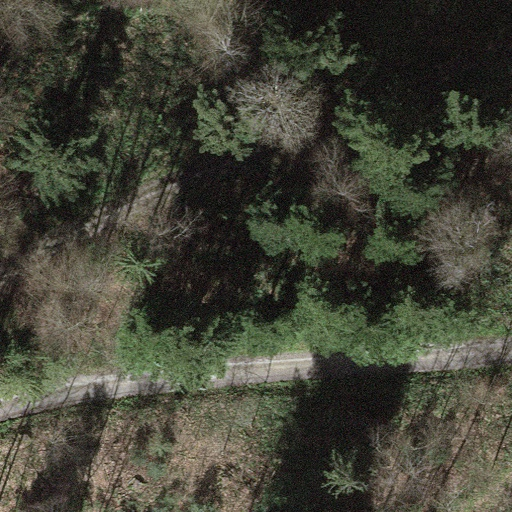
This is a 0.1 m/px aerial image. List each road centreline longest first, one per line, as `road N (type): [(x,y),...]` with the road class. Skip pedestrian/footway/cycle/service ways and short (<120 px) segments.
road 1 (track): [(511,28),(60,228),(0,264)]
road 2 (track): [(0,404),(89,385),(511,348)]
